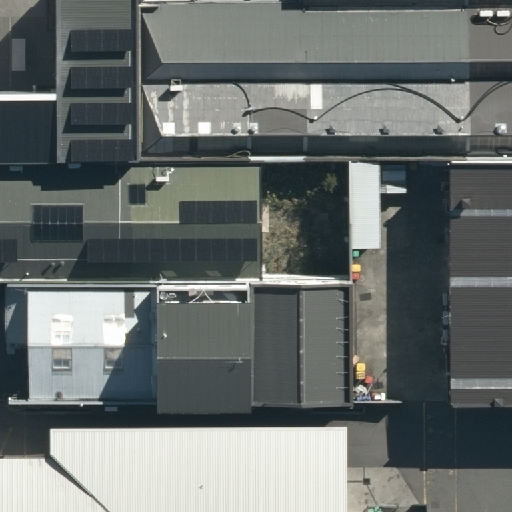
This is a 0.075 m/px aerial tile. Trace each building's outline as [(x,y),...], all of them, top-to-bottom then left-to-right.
[(56,0),(55,154),(130,155),(130,0),(56,0)] [(511,155),(511,0),(130,0),(130,155),(260,156),(450,155),(511,155)] [(0,152),(0,275),(29,275),(260,277),(260,156),(130,155),(55,154),(0,152)] [(511,155),(450,155),(451,397),(511,396),(511,155)] [(260,277),(29,275),(28,392),(356,395),(357,278),(260,277)] [(344,511),(344,432),(52,434),(50,462),(0,462),(0,511),(344,511)]
